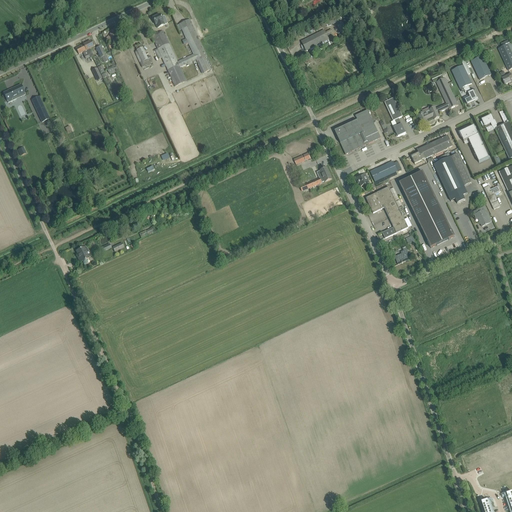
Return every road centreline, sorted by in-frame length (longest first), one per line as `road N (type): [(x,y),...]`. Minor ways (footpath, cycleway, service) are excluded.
road 1 (unclassified): [(454,481),(388,288)]
road 2 (unclassified): [(338,174),(257,0)]
road 3 (unclassified): [(338,174),(511,93)]
road 4 (unclassified): [(0,71),(155,0)]
road 5 (unclassified): [(66,275),(0,135)]
road 6 (unclassified): [(388,288),(511,231)]
road 7 (unclassified): [(388,288),(338,174)]
